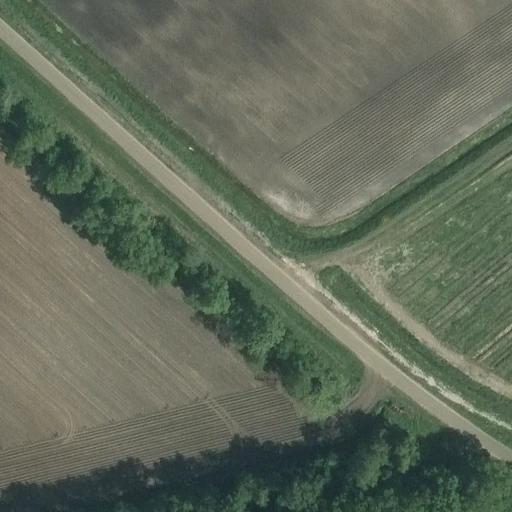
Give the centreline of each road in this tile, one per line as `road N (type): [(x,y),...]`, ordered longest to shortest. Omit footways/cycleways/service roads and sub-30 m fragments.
road 1 (unclassified): [(511,458),(419,399),(0,29)]
road 2 (track): [(510,456),(252,511)]
